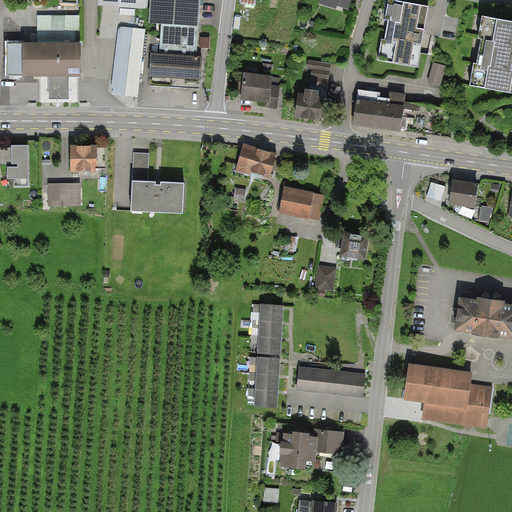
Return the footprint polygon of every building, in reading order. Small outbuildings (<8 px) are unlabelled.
[(99,0),(99,4),(150,9),(150,0),(99,0)] [(199,0),(150,0),(150,9),(149,23),(161,24),(161,33),(159,53),(151,53),(150,86),(200,89),(202,57),(197,56),(199,0)] [(436,7),(396,0),(387,0),(377,59),(425,67),(436,7)] [(81,43),(82,15),(37,16),(37,43),(81,43)] [(511,21),(482,16),(479,37),(478,39),(481,40),(477,64),(474,63),(474,65),(470,86),(511,93),(511,21)] [(147,28),(119,25),(112,95),(140,98),(146,32),(147,28)] [(209,38),(201,38),(201,48),(209,48),(209,38)] [(37,43),(8,43),(7,76),(49,76),(69,76),(81,76),(81,43),(37,43)] [(449,66),(439,63),(434,82),(445,85),(449,66)] [(245,74),(242,98),(267,101),(266,107),(277,109),(280,87),(278,87),(279,78),(245,74)] [(69,99),(69,76),(49,76),(49,99),(69,99)] [(303,94),(299,119),(329,123),(333,99),(327,98),(328,91),(312,89),(311,95),(303,94)] [(406,99),(358,93),(353,124),(402,131),(406,99)] [(282,154),(246,145),(240,170),(275,179),(282,154)] [(13,148),(0,148),(0,164),(17,165),(17,166),(7,166),(7,179),(15,179),(15,187),(28,187),(28,146),(13,146),(13,148)] [(97,146),(71,146),(71,172),(97,172),(97,168),(106,168),(106,148),(97,148),(97,146)] [(134,154),(131,211),(183,213),(184,184),(158,183),(148,182),(149,154),(134,154)] [(478,184),(453,181),(450,204),(475,208),(478,184)] [(445,187),(432,183),(427,197),(434,199),(441,201),(445,187)] [(79,184),(49,184),(49,207),(80,206),(79,184)] [(285,187),(280,212),(320,221),(325,195),(285,187)] [(492,208),(482,206),(480,220),(489,222),(492,208)] [(370,237),(344,234),(340,256),(366,260),(370,237)] [(327,267),(318,265),(315,289),(333,292),(336,268),(327,267)] [(511,305),(460,298),(458,313),(455,330),(511,339),(511,305)] [(283,306),(260,305),(258,354),(281,355),(281,340),(282,324),(283,309),(283,306)] [(281,359),(258,357),(254,406),(277,408),(278,393),(279,377),(280,362),(281,359)] [(342,363),(342,371),(367,371),(368,363),(342,363)] [(473,373),(409,364),(404,401),(426,404),(424,418),(487,427),(493,387),(472,384),(473,373)] [(365,374),(299,367),(297,391),(363,398),(365,374)] [(314,433),(293,431),(292,435),(278,434),(277,441),(283,441),(280,466),(305,469),(306,460),(315,461),(316,451),(342,453),(344,432),(314,429),(314,433)] [(269,473),(277,473),(278,462),(270,461),(269,473)] [(278,503),(279,489),(264,488),(263,502),(278,503)] [(336,511),(337,504),(299,500),(297,511),(336,511)]
